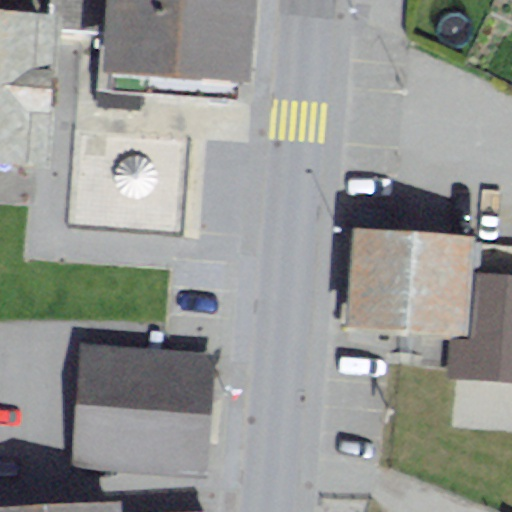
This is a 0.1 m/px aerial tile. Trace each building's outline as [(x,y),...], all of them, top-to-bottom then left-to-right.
[(102,0),(0,0),(0,24),(62,31),(60,44),(99,47),(102,0)] [(250,0),(102,0),(99,47),(97,87),(244,100),(250,0)] [(62,31),(0,24),(0,209),(26,212),(44,214),(60,44),(62,31)] [(473,250),(351,240),(343,336),(451,346),(466,347),(470,285),(473,250)] [(511,288),(470,285),(466,347),(451,346),(449,375),(448,387),(511,391),(511,288)] [(160,356),(82,349),(72,473),(167,479),(207,481),(215,361),(160,356)]
